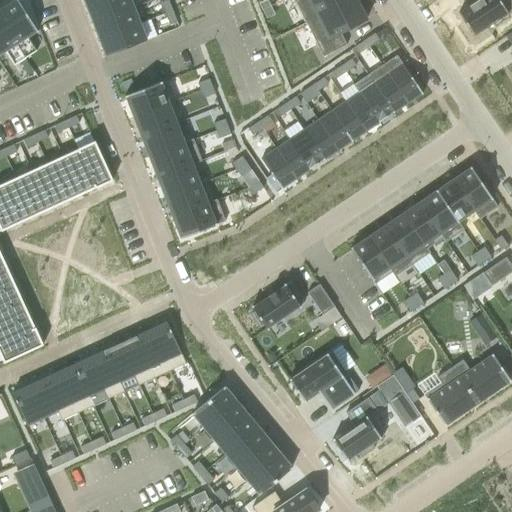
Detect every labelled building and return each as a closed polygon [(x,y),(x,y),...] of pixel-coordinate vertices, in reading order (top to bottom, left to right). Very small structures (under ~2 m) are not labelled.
[(16,0),(15,0),(0,10),(0,20),(25,59),(36,52),(27,38),(36,32),(16,0)] [(128,0),(106,0),(87,8),(93,24),(132,9),(128,0)] [(167,0),(160,3),(164,15),(172,12),(167,0)] [(293,0),(305,24),(352,0),(293,0)] [(355,0),(352,0),(305,24),(322,58),(346,46),(339,33),(366,20),(355,0)] [(477,0),(478,0),(458,14),(473,37),(492,25),(495,29),(496,28),(495,27),(509,18),(500,4),(505,0),(477,0)] [(132,9),(93,24),(99,40),(138,25),(132,9)] [(172,12),(164,15),(169,26),(176,23),(172,12)] [(0,20),(0,54),(4,52),(13,66),(25,59),(0,20)] [(138,25),(99,40),(106,57),(145,42),(138,25)] [(374,34),(364,41),(369,48),(378,41),(374,34)] [(364,41),(354,48),(358,54),(369,48),(364,41)] [(396,56),(381,66),(407,104),(420,95),(421,95),(422,95),(396,56)] [(350,60),(341,66),(345,73),(355,66),(350,60)] [(341,66),(331,73),(335,80),(345,73),(341,66)] [(381,66),(367,76),(393,113),(407,104),(381,66)] [(367,76),(353,85),(379,123),(393,113),(367,76)] [(323,78),(313,85),(317,92),(327,85),(323,78)] [(208,80),(197,84),(200,92),(211,87),(208,80)] [(160,83),(125,97),(133,118),(168,104),(160,83)] [(313,85),(299,94),(306,104),(319,95),(317,92),(313,85)] [(358,94),(345,102),(365,132),(379,123),(353,85),(352,86),(358,94)] [(211,87),(200,92),(203,99),(214,95),(211,87)] [(295,97),(285,104),(289,111),(299,104),(295,97)] [(345,102),(331,112),(351,141),(365,132),(345,102)] [(168,104),(133,118),(140,138),(176,124),(168,104)] [(285,104),(275,111),(279,117),(289,111),(285,104)] [(331,112),(317,121),(337,151),(350,142),(351,143),(352,142),(351,141),(331,112)] [(75,116),(64,122),(68,129),(79,124),(75,116)] [(267,116),(257,123),(262,129),(271,123),(267,116)] [(224,120),(213,125),(216,132),(227,128),(224,120)] [(317,121),(303,131),(323,160),(337,151),(317,121)] [(64,122),(53,127),(57,134),(68,129),(64,122)] [(257,123),(247,130),(252,136),(262,129),(257,123)] [(176,124),(140,138),(148,158),(193,141),(192,140),(184,143),(176,124)] [(227,128),(216,132),(218,139),(230,135),(227,128)] [(44,131),(33,136),(36,143),(47,138),(44,131)] [(303,131),(289,140),(309,170),(323,160),(303,131)] [(33,136),(22,141),(26,148),(36,143),(33,136)] [(289,140),(275,149),(295,179),(309,170),(289,140)] [(193,141),(148,158),(156,178),(201,161),(193,141)] [(94,142),(77,150),(95,189),(112,181),(94,142)] [(13,145),(2,150),(5,158),(16,153),(13,145)] [(275,149),(260,160),(281,190),(282,189),(281,189),(295,179),(275,149)] [(77,150),(62,157),(79,196),(94,189),(95,189),(77,150),(76,150),(77,150)] [(62,157),(46,165),(64,203),(79,196),(62,157)] [(241,157),(231,164),(235,171),(246,164),(241,157)] [(201,161),(156,178),(164,198),(204,183),(204,182),(199,184),(192,165),(201,162),(201,161)] [(250,170),(246,164),(235,171),(240,177),(250,170)] [(46,165),(31,172),(48,210),(64,203),(46,165)] [(470,168),(452,180),(479,220),(497,208),(470,168)] [(31,172),(15,179),(33,217),(48,210),(31,172)] [(15,179),(0,185),(0,187),(17,224),(33,217),(15,179)] [(452,180),(435,191),(462,231),(463,230),(458,222),(473,212),(478,220),(479,220),(452,180)] [(258,182),(248,189),(252,196),(263,189),(258,182)] [(204,183),(164,198),(172,219),(216,201),(216,200),(211,202),(204,183)] [(0,187),(0,230),(0,232),(17,224),(0,187)] [(435,191),(419,203),(445,242),(462,231),(435,191)] [(216,201),(172,219),(179,238),(179,240),(224,222),(216,201)] [(419,203),(402,214),(428,254),(429,253),(427,249),(442,239),(445,243),(445,242),(419,203)] [(402,214),(385,226),(412,265),(428,254),(402,214)] [(385,226),(368,237),(395,277),(412,265),(385,226)] [(500,236),(494,241),(501,251),(507,247),(500,236)] [(368,237),(350,249),(374,285),(391,273),(394,277),(395,277),(368,237)] [(483,248),(477,252),(484,263),(490,258),(483,248)] [(477,252),(470,257),(477,267),(484,263),(477,252)] [(511,269),(505,259),(482,274),(491,286),(511,271),(511,269)] [(6,267),(0,269),(0,288),(13,282),(6,267)] [(450,271),(443,275),(450,285),(456,281),(450,271)] [(443,275),(436,280),(443,290),(450,285),(443,275)] [(13,282),(0,288),(0,307),(20,298),(13,282)] [(252,307),(251,308),(254,312),(251,314),(260,328),(261,327),(263,326),(266,330),(267,330),(268,329),(267,328),(269,327),(297,308),(298,307),(298,308),(300,307),(299,307),(299,306),(301,305),(303,304),(289,283),(287,285),(285,286),(285,285),(283,286),(284,286),(284,287),(283,287),(254,307),(253,308),(252,307)] [(319,285),(306,293),(308,295),(322,316),(334,308),(329,301),(319,285)] [(416,294),(409,298),(416,308),(423,304),(416,294)] [(20,298),(0,307),(0,326),(27,314),(20,298)] [(409,298),(403,303),(409,313),(416,308),(409,298)] [(27,314),(0,326),(0,345),(35,329),(34,328),(27,314)] [(480,314),(468,322),(484,346),(496,338),(480,314)] [(166,323),(150,330),(169,372),(185,364),(166,323)] [(35,329),(0,345),(0,357),(3,364),(42,346),(35,329)] [(150,330),(135,337),(153,379),(169,372),(150,330)] [(135,337),(119,344),(138,386),(153,379),(135,337)] [(119,344),(104,351),(123,393),(138,386),(119,344)] [(104,351),(89,358),(108,400),(123,393),(104,351)] [(290,379),(288,380),(304,403),(306,402),(305,401),(320,391),(322,395),(323,396),(321,398),(330,411),(332,410),(331,410),(341,403),(352,395),(353,396),(354,395),(354,394),(358,392),(345,372),(331,352),(328,354),(327,355),(327,354),(325,355),(326,356),(325,356),(291,379),(290,380),(290,379)] [(462,361),(452,367),(477,404),(501,388),(510,382),(492,355),(469,371),(466,367),(462,361)] [(89,358),(73,366),(92,407),(108,400),(89,358)] [(73,366),(58,373),(77,414),(92,407),(73,366)] [(440,384),(423,396),(426,400),(444,426),(477,404),(452,367),(436,378),(440,384)] [(58,373),(43,380),(62,421),(77,414),(58,373)] [(392,376),(376,387),(388,404),(389,404),(404,426),(403,427),(404,428),(420,417),(392,376)] [(43,380),(28,387),(43,419),(57,412),(62,421),(43,380)] [(28,387),(12,394),(26,427),(43,419),(28,387)] [(224,387),(191,414),(203,429),(236,401),(224,387)] [(412,390),(405,394),(412,404),(418,399),(412,390)] [(193,395),(182,401),(185,408),(196,403),(193,395)] [(333,439),(332,440),(343,457),(347,462),(348,461),(347,460),(348,459),(354,455),(357,454),(359,456),(360,458),(374,448),(371,444),(379,439),(379,440),(380,439),(380,438),(384,435),(382,432),(371,416),(377,412),(374,409),(367,398),(345,414),(353,425),(354,426),(342,434),(333,440),(333,439)] [(182,401),(171,406),(174,413),(185,408),(182,401)] [(236,401),(203,429),(214,442),(247,415),(236,401)] [(162,409),(152,415),(155,422),(166,417),(162,409)] [(152,415),(140,420),(144,427),(155,422),(152,415)] [(247,415),(214,442),(225,455),(258,428),(247,415)] [(132,424),(121,429),(124,436),(135,431),(132,424)] [(258,428),(225,455),(236,468),(269,441),(258,428)] [(121,429),(110,434),(113,441),(124,436),(121,429)] [(176,436),(169,441),(177,450),(183,445),(176,436)] [(101,438),(91,443),(94,450),(105,445),(101,438)] [(269,441),(236,468),(247,482),(280,454),(269,441)] [(91,443),(79,448),(83,455),(94,450),(91,443)] [(183,445),(177,450),(185,459),(191,454),(183,445)] [(71,452),(60,457),(63,464),(74,459),(71,452)] [(280,454),(247,482),(259,496),(291,468),(280,454)] [(60,457),(49,462),(52,469),(63,464),(60,457)] [(198,462),(191,467),(199,476),(205,471),(198,462)] [(29,469),(18,474),(22,481),(33,476),(29,469)] [(205,471),(199,476),(207,486),(213,481),(205,471)] [(220,489),(213,494),(221,503),(227,498),(220,489)] [(274,493),(251,508),(254,511),(316,511),(319,510),(316,505),(318,504),(311,493),(308,495),(305,490),(282,505),(274,493)] [(204,492),(191,498),(195,507),(208,501),(204,492)]
